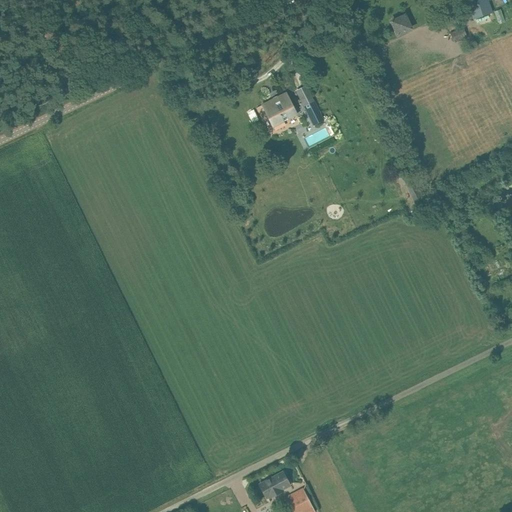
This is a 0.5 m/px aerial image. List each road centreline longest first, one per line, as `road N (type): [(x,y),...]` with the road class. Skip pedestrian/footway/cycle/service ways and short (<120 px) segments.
road 1 (unclassified): [(164,511),(511,341)]
road 2 (unclassified): [(0,140),(291,0)]
